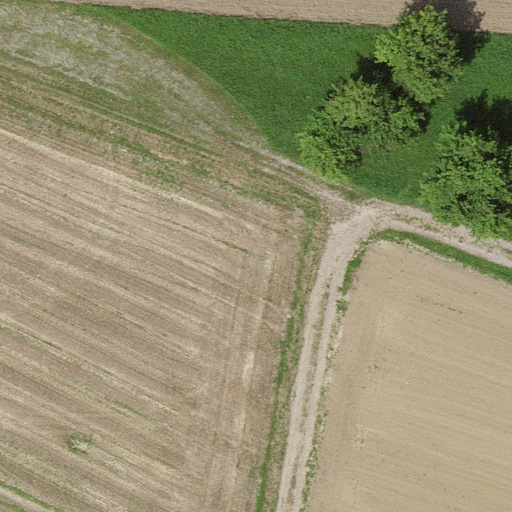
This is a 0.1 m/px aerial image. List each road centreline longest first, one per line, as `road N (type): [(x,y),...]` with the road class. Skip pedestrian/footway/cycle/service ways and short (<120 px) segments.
road 1 (track): [(0,60),(429,227)]
road 2 (track): [(511,259),(429,227),(362,230),(332,271),(289,511)]
